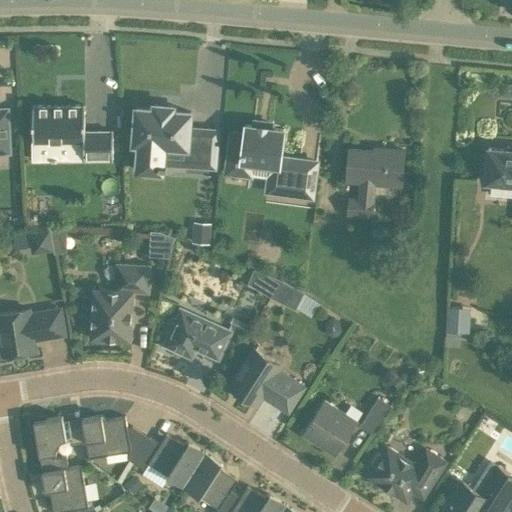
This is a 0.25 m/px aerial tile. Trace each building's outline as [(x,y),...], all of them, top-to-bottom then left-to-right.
[(136,107),(133,143),(139,143),(137,165),(136,171),(162,174),(163,167),(166,167),(166,163),(163,162),(165,145),(186,147),(185,164),(214,166),(217,135),(196,133),(189,133),(190,111),(191,111),(173,110),(173,105),(167,104),(166,108),(155,107),(155,103),(154,103),(153,108),(136,107)] [(33,141),(33,159),(72,158),(113,158),(113,130),(85,130),(84,104),(32,105),(33,141)] [(0,152),(10,152),(8,113),(7,113),(6,108),(0,108),(0,152)] [(274,129),(251,126),(245,125),(245,131),(244,134),(231,132),(226,173),(251,176),(253,162),(272,165),(269,190),(267,190),(267,192),(312,198),(317,162),(315,162),(314,169),(299,167),(300,160),(281,157),(281,155),(284,130),(274,129)] [(358,198),(349,198),(347,214),(374,216),(377,182),(401,185),(404,150),(386,148),(386,151),(349,148),(347,179),(360,181),(358,198)] [(511,149),(488,148),(485,181),(511,183),(511,149)] [(210,226),(193,224),(191,239),(209,241),(210,226)] [(28,232),(30,245),(40,252),(54,250),(50,228),(28,232)] [(159,231),(150,230),(149,255),(170,256),(174,237),(159,231)] [(118,289),(93,288),(90,337),(130,339),(133,291),(149,291),(150,264),(119,263),(118,289)] [(259,289),(271,297),(282,280),(267,274),(259,289)] [(304,292),(282,280),(271,297),(294,309),(304,292)] [(449,305),(448,330),(458,330),(460,305),(449,305)] [(36,350),(35,342),(34,339),(65,334),(60,307),(30,312),(29,308),(0,312),(0,335),(3,355),(36,350)] [(166,334),(162,343),(164,344),(191,357),(195,350),(195,348),(218,358),(223,347),(231,330),(223,327),(180,308),(179,307),(175,316),(169,316),(163,330),(166,334)] [(281,365),(253,347),(228,386),(231,387),(232,392),(239,396),(244,395),(257,404),(263,395),(288,411),(304,386),(279,369),(281,365)] [(360,425),(373,434),(392,405),(378,396),(360,425)] [(302,433),(336,454),(357,421),(324,399),(302,433)] [(71,443),(86,440),(83,423),(70,426),(68,418),(63,419),(62,415),(46,418),(46,414),(29,416),(32,433),(35,432),(42,470),(68,466),(66,454),(57,456),(56,447),(58,442),(61,439),(66,438),(70,437),(71,443)] [(101,414),(82,418),(83,423),(86,440),(88,457),(127,450),(128,458),(134,461),(149,436),(132,425),(127,426),(125,415),(107,418),(101,414)] [(167,432),(160,443),(149,436),(134,461),(145,468),(149,462),(183,485),(205,452),(189,441),(182,443),(167,432)] [(446,461),(426,448),(416,464),(387,446),(368,475),(407,500),(422,476),(432,483),(446,461)] [(222,468),(221,462),(205,452),(183,485),(218,507),(214,511),(230,511),(241,495),(231,489),(238,478),(222,468)] [(88,506),(81,464),(68,466),(42,470),(45,490),(50,494),(53,511),(62,511),(93,511),(97,510),(93,505),(88,506)] [(462,480),(441,511),(498,511),(511,491),(511,474),(496,464),(479,491),(462,480)] [(450,473),(444,482),(452,487),(457,478),(450,473)] [(125,483),(133,494),(145,484),(136,474),(125,483)] [(241,495),(230,511),(280,511),(286,504),(270,493),(263,495),(248,485),(241,495)]
